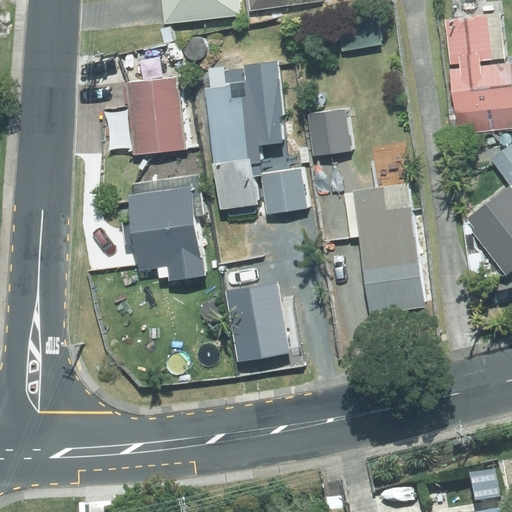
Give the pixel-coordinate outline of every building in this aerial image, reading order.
[(164,0),(166,20),(242,11),(240,0),(164,0)] [(250,0),(251,8),(309,0),(250,0)] [(458,106),(450,107),(453,128),(463,127),(464,132),(511,125),(511,42),(507,2),(452,9),(453,16),(447,18),(453,61),(463,59),(464,65),(453,66),(458,106)] [(378,14),(386,12),(384,3),(338,12),(345,49),(383,42),(378,14)] [(182,40),(170,42),(173,58),(185,56),(182,40)] [(284,111),(288,110),(280,56),(247,61),(250,79),(229,81),(227,64),(209,67),(211,85),(208,86),(224,205),(229,204),(231,214),(258,210),(257,200),(262,199),(256,159),(265,157),(262,139),(287,135),(284,111)] [(187,145),(180,74),(128,79),(136,150),(187,145)] [(354,149),(349,108),(312,114),(318,154),(354,149)] [(511,143),(494,156),(511,180),(511,143)] [(309,204),(303,165),(264,171),(270,210),(309,204)] [(134,219),(125,220),(128,242),(139,241),(142,266),(161,263),(162,274),(172,272),(173,275),(209,269),(207,255),(203,255),(197,212),(206,210),(201,172),(136,182),(137,192),(131,193),(134,219)] [(411,180),(347,188),(352,233),(362,232),(370,303),(425,296),(411,180)] [(511,202),(504,209),(495,198),(494,198),(472,214),(481,226),(478,228),(511,271),(511,202)] [(486,251),(473,253),(475,277),(488,276),(486,251)] [(454,440),(456,447),(469,444),(467,437),(454,440)] [(115,498),(84,499),(84,511),(93,511),(116,511),(115,498)]
